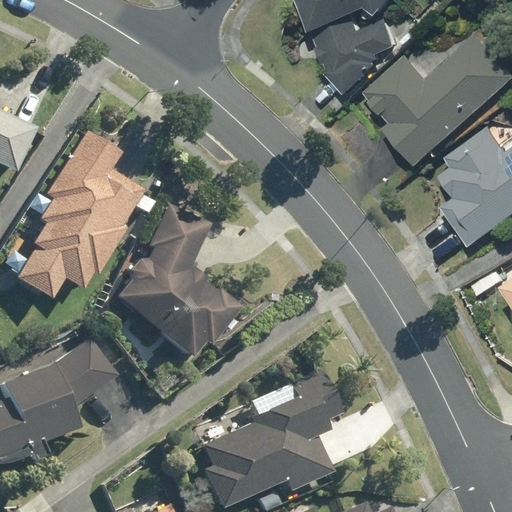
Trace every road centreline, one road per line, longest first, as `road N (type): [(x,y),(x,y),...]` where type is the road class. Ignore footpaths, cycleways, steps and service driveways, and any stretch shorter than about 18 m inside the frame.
road 1 (tertiary): [(167,66),(265,148),(334,224),(411,331),(478,475)]
road 2 (tertiary): [(65,0),(167,66)]
